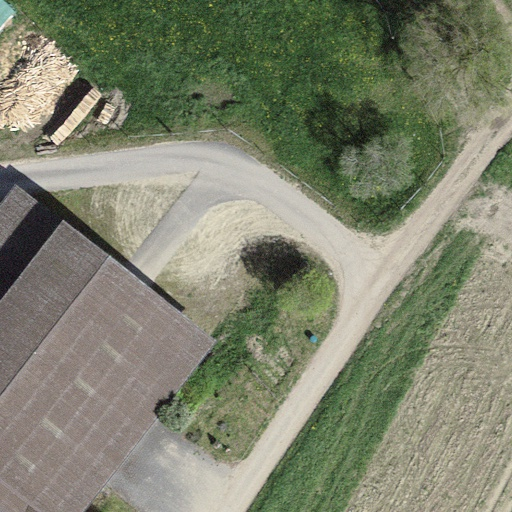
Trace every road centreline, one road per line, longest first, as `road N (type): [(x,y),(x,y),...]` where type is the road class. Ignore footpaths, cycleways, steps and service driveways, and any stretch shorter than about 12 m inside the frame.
road 1 (unclassified): [(229,511),(394,272)]
road 2 (track): [(394,272),(511,123)]
